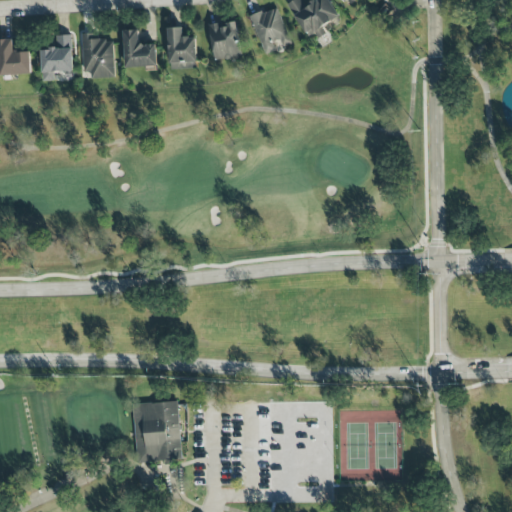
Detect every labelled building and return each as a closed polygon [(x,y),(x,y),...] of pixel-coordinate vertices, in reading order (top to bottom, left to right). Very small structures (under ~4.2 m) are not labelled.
[(339,17),(328,0),(312,0),(305,5),(301,0),(294,0),(287,5),(308,38),(314,34),(318,39),(327,34),(323,27),(339,17)] [(292,44),(276,7),(250,18),(266,55),(276,51),(272,43),(280,40),(284,47),(292,44)] [(213,60),(241,58),(238,22),(224,23),(224,24),(210,25),(213,60)] [(183,28),(169,28),(170,70),(197,69),(196,37),(183,38),(183,28)] [(125,68),(157,67),(157,44),(140,45),(140,30),(124,31),(125,68)] [(115,78),(114,40),(96,41),(96,34),(82,34),(83,72),(91,72),(92,79),(115,78)] [(41,50),(42,80),(74,79),(73,35),(56,36),(56,49),(41,50)] [(0,75),(0,76),(32,75),(31,52),(14,52),(13,40),(0,39),(0,75)] [(136,464),(181,462),(179,402),(134,404),(136,464)]
